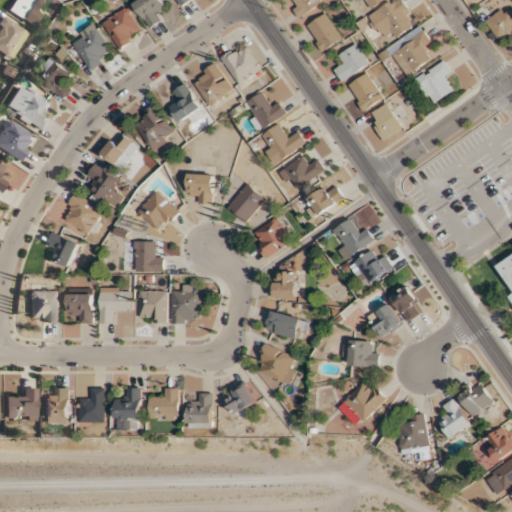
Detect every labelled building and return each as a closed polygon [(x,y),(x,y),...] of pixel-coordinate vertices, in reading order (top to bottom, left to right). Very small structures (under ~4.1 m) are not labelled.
[(11,0),(5,11),(32,27),(40,14),(33,9),(38,0),(11,0)] [(149,28),(162,20),(157,11),(165,7),(160,0),(139,0),(135,3),(149,28)] [(295,0),(297,2),(291,7),(299,18),(322,1),(321,0),(295,0)] [(360,0),(368,10),(381,0),(360,0)] [(393,0),(369,14),(385,42),(416,24),(402,0),(393,0)] [(506,32),(511,40),(511,39),(511,10),(508,5),(486,22),(498,38),(506,32)] [(142,34),(127,8),(102,22),(118,49),(142,34)] [(305,26),(322,52),(342,39),(326,13),(305,26)] [(0,51),(11,58),(26,32),(4,19),(0,25),(0,51)] [(90,70),(112,54),(92,25),(69,41),(90,70)] [(387,49),(406,77),(439,54),(420,26),(387,49)] [(262,68),(243,43),(221,59),(239,84),(262,68)] [(337,55),(344,67),(335,72),(341,81),(368,65),(356,44),(337,55)] [(71,74),(54,58),(37,75),(62,99),(72,88),(64,81),(71,74)] [(455,77),(444,61),(416,79),(433,105),(453,91),(447,82),(455,77)] [(234,89),(215,63),(192,81),(210,106),(234,89)] [(347,87),(364,111),(384,97),(367,73),(347,87)] [(174,92),(179,100),(169,106),(180,122),(201,108),(185,84),(174,92)] [(54,104),(18,85),(4,111),(40,130),(54,104)] [(262,131),(285,113),(266,90),(243,108),(262,131)] [(386,142),(404,130),(386,104),(368,116),(386,142)] [(155,150),(176,131),(153,107),(133,126),(155,150)] [(0,149),(19,161),(34,137),(8,120),(0,132),(0,149)] [(270,142),(263,147),(277,164),(305,142),(298,132),(291,138),(279,123),(264,135),(270,142)] [(103,150),(116,168),(139,150),(129,136),(119,143),(116,139),(103,150)] [(325,169),(317,159),(309,165),(302,156),(279,173),(294,193),(325,169)] [(86,175),(94,184),(91,187),(108,206),(120,196),(113,187),(117,184),(100,163),(86,175)] [(213,204),(214,175),(189,173),(188,193),(197,194),(197,204),(213,204)] [(265,198),(246,184),(228,209),(246,223),(265,198)] [(180,211),(157,191),(138,213),(160,233),(180,211)] [(61,216),(87,235),(103,212),(77,193),(61,216)] [(267,257),(292,239),(276,218),(252,235),(267,257)] [(346,260),(373,239),(361,224),(355,229),(348,220),(335,230),(346,245),(339,250),(346,260)] [(69,267),(80,244),(53,231),(46,245),(54,249),(50,258),(69,267)] [(163,253),(155,253),(155,241),(135,241),(135,272),(163,272),(163,253)] [(383,256),(378,259),(371,250),(351,266),(366,286),(391,267),(383,256)] [(511,255),(497,265),(511,288),(511,294),(510,296),(511,299),(511,255)] [(274,299),(295,299),(295,272),(274,272),(274,299)] [(392,296),(404,321),(423,311),(410,286),(392,296)] [(171,323),(201,323),(201,287),(171,287),(171,323)] [(100,323),(113,323),(113,313),(131,313),(131,288),(100,288),(100,323)] [(167,322),(167,291),(140,291),(140,322),(167,322)] [(29,292),(29,322),(58,322),(58,292),(29,292)] [(368,318),(383,339),(404,324),(389,303),(368,318)] [(264,332),(301,340),(305,319),(269,311),(264,332)] [(379,352),(371,351),(372,342),(352,340),(349,365),(377,368),(379,352)] [(293,387),(299,372),(290,369),(295,356),(267,344),(255,371),(293,387)] [(386,399),(363,380),(344,403),(367,422),(386,399)] [(494,404),(481,382),(459,395),(471,417),(494,404)] [(256,405),(247,384),(224,394),(232,414),(256,405)] [(69,387),(53,387),(53,396),(43,396),(43,423),(69,423),(69,387)] [(4,419),(36,419),(36,388),(25,388),(25,397),(4,397),(4,419)] [(79,423),(105,423),(105,388),(89,388),(89,399),(79,399),(79,423)] [(141,388),(124,388),(124,398),(116,398),(116,430),(141,430),(141,388)] [(179,388),(160,388),(160,399),(149,399),(149,420),(179,420),(179,388)] [(213,394),(199,394),(199,403),(189,403),(189,428),(213,428),(213,394)] [(440,410),(445,417),(438,423),(450,439),(471,423),(454,399),(440,410)] [(429,448),(423,415),(397,419),(402,453),(429,448)] [(511,452),(511,438),(503,426),(484,441),(499,461),(511,452)] [(498,497),(511,486),(511,458),(485,479),(498,497)]
